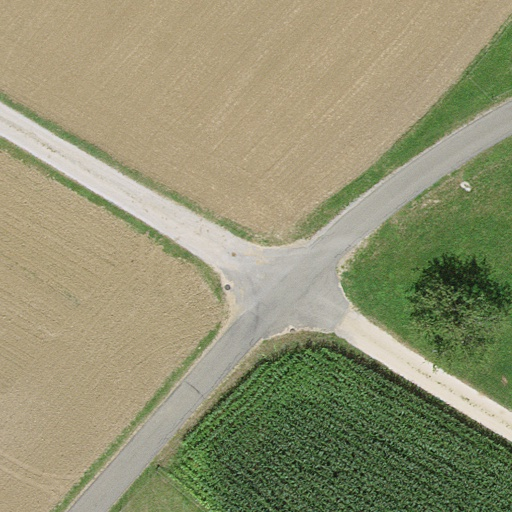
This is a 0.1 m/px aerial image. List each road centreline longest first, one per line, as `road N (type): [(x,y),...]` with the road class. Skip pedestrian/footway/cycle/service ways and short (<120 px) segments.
road 1 (track): [(0,124),(511,438)]
road 2 (unclassified): [(511,118),(409,182),(273,291),(79,511)]
